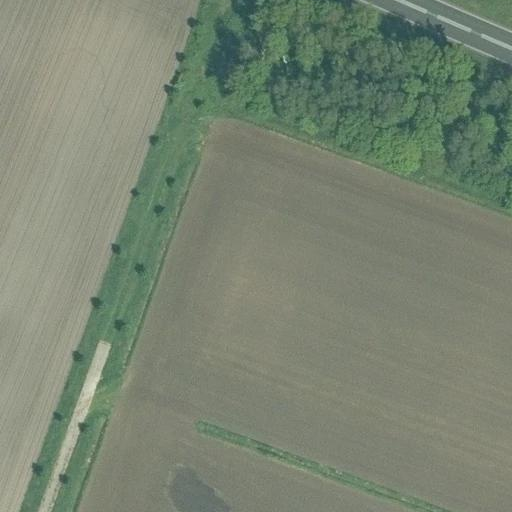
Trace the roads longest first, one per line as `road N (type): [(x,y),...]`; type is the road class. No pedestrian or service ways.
road 1 (unclassified): [(45,511),(188,113)]
road 2 (trunk): [(511,49),(396,0)]
